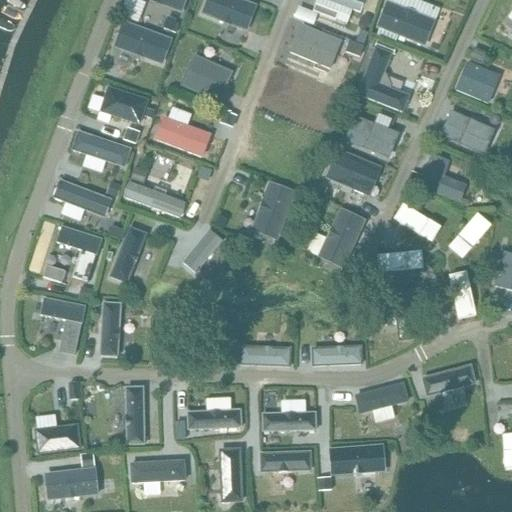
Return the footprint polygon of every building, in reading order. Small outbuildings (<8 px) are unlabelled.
[(147,0),(180,12),(184,0),(147,0)] [(253,7),(234,0),(208,0),(203,15),(244,31),(253,7)] [(325,0),(361,16),(368,0),(325,0)] [(424,48),(434,21),(387,2),(376,29),(424,48)] [(167,18),(163,29),(176,34),(179,25),(175,24),(176,22),(167,18)] [(162,67),(172,41),(123,22),(113,48),(162,67)] [(289,54),(329,70),(341,43),(301,26),(289,54)] [(368,34),(360,31),(355,43),(363,46),(368,34)] [(349,42),(345,53),(359,59),(363,48),(349,42)] [(409,98),(379,86),(392,55),(375,48),(356,95),(403,115),(409,98)] [(473,49),(469,60),(481,65),(486,54),(473,49)] [(194,58),(181,87),(218,103),(231,74),(194,58)] [(456,92),(488,106),(500,78),(467,64),(456,92)] [(148,102),(108,89),(100,113),(140,127),(148,102)] [(233,127),(236,117),(225,113),(221,123),(233,127)] [(450,113),(441,137),(484,156),(495,133),(450,113)] [(349,117),(340,142),(389,159),(398,136),(349,117)] [(202,159),(210,136),(163,119),(155,141),(202,159)] [(127,129),(123,141),(135,146),(139,134),(127,129)] [(78,133),(72,151),(124,169),(130,151),(78,133)] [(353,190),(353,191),(363,196),(368,185),(367,185),(374,167),(338,152),(327,179),(353,190)] [(466,187),(443,178),(449,163),(431,156),(418,189),(459,205),(466,187)] [(135,169),(131,182),(142,186),(147,173),(135,169)] [(59,183),(53,199),(104,218),(110,202),(59,183)] [(110,183),(106,195),(117,199),(121,187),(110,183)] [(185,204),(129,184),(124,199),(179,220),(185,204)] [(250,232),(276,242),(295,195),(269,184),(250,232)] [(327,202),(319,198),(314,208),(322,212),(327,202)] [(403,207),(394,221),(419,236),(428,222),(403,207)] [(365,222),(340,211),(317,259),(342,270),(365,222)] [(219,216),(214,227),(222,231),(227,220),(219,216)] [(477,216),(458,239),(471,250),(490,228),(477,216)] [(122,232),(111,227),(107,237),(119,241),(122,232)] [(101,241),(61,228),(56,244),(81,252),(72,279),(87,284),(101,241)] [(129,230),(110,278),(127,285),(146,236),(129,230)] [(183,264),(195,274),(222,242),(209,232),(183,264)] [(511,292),(511,255),(504,254),(494,287),(511,292)] [(407,255),(377,257),(379,274),(408,271),(407,255)] [(46,268),(43,278),(61,284),(65,274),(46,268)] [(81,288),(78,301),(89,303),(91,291),(81,288)] [(469,288),(452,292),(458,321),(475,317),(469,288)] [(411,292),(394,294),(399,342),(416,341),(411,292)] [(84,309),(44,300),(40,317),(66,322),(59,352),(74,355),(84,309)] [(120,305),(102,304),(99,357),(117,358),(120,305)] [(311,350),(312,368),(362,366),(361,347),(311,350)] [(289,368),(290,351),(241,349),(240,366),(289,368)] [(427,398),(475,386),(471,367),(422,379),(427,398)] [(78,384),(68,385),(69,402),(79,401),(78,384)] [(360,416),(407,403),(403,385),(355,397),(360,416)] [(144,446),(143,389),(125,389),(126,446),(144,446)] [(241,429),(240,412),(187,414),(188,431),(241,429)] [(315,431),(315,415),(262,416),(263,433),(315,431)] [(80,450),(77,427),(34,432),(37,455),(80,450)] [(331,477),(385,473),(383,447),(329,451),(331,477)] [(240,451),(220,451),(221,504),(242,503),(240,451)] [(260,455),(261,474),(311,472),(310,454),(260,455)] [(93,455),(80,457),(81,469),(94,468),(93,455)] [(184,482),(183,463),(130,466),(131,485),(184,482)] [(98,497),(95,470),(44,476),(47,503),(98,497)] [(331,481),(318,482),(319,492),(331,491),(331,481)]
